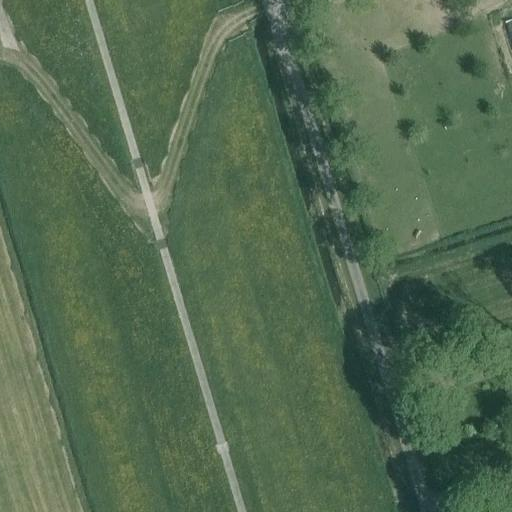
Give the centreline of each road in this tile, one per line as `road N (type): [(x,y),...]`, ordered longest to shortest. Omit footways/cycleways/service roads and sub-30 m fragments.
road 1 (unclassified): [(430,511),(273,0)]
road 2 (track): [(273,1),(220,23),(161,196),(136,203),(14,55),(0,53)]
